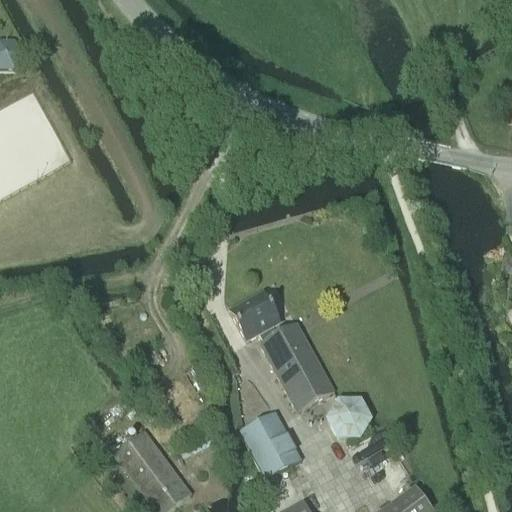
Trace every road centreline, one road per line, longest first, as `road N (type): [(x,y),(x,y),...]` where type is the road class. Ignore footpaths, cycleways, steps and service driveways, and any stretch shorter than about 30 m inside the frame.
road 1 (unclassified): [(453,157),(263,111),(182,56),(127,0)]
road 2 (track): [(0,310),(153,279),(191,200),(227,155),(238,97)]
